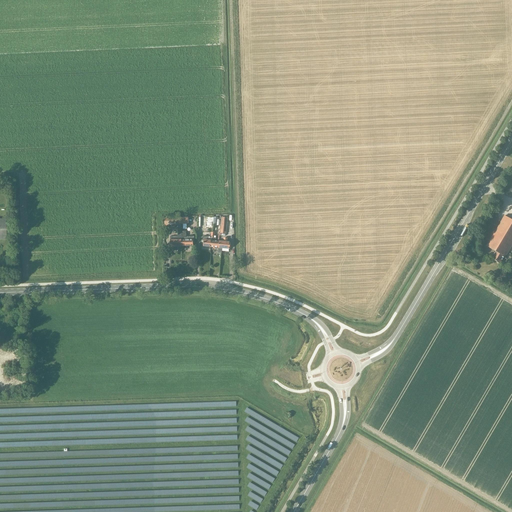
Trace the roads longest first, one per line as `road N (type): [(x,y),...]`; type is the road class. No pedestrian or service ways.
road 1 (primary): [(308,317),(213,287),(0,292)]
road 2 (primary): [(394,338),(511,139)]
